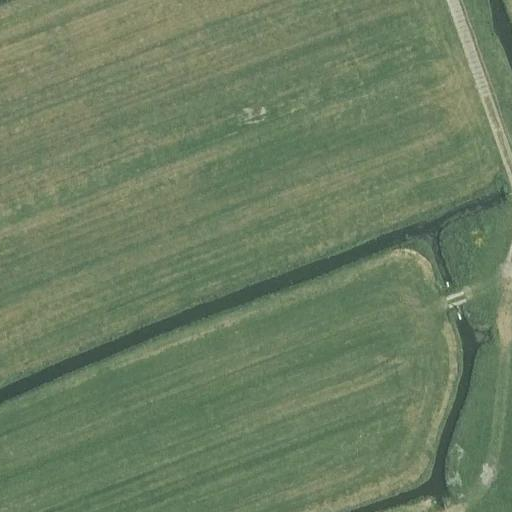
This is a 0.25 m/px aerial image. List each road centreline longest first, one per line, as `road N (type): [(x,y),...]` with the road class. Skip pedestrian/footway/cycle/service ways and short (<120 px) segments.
road 1 (track): [(455,511),(468,505),(511,282)]
road 2 (track): [(511,170),(454,0)]
